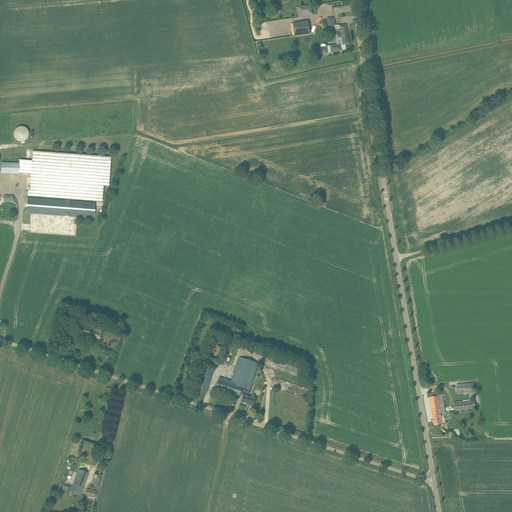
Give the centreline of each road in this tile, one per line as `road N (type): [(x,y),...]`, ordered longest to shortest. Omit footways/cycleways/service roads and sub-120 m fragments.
road 1 (tertiary): [(433,480),(354,0)]
road 2 (unclassified): [(433,480),(0,341)]
